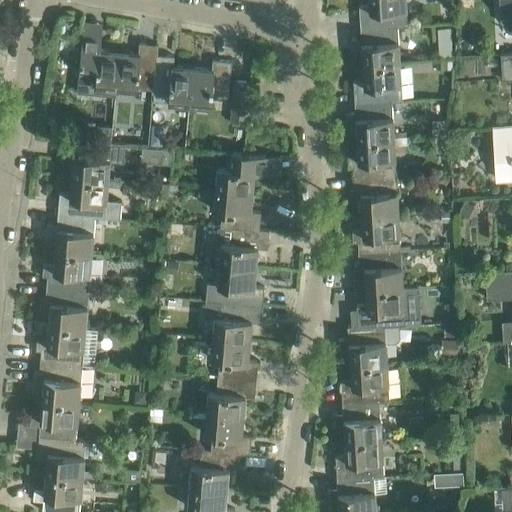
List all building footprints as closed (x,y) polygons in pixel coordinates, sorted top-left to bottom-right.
[(408,24),(406,0),(368,0),(369,4),(359,4),(360,16),(371,15),(371,25),(360,25),(360,27),(408,24)] [(511,0),(499,0),(501,22),(511,21),(511,0)] [(60,20),(60,30),(72,31),(73,20),(60,20)] [(408,25),(408,24),(360,27),(361,37),(351,37),(352,49),(362,48),(363,64),(400,62),(398,26),(408,25)] [(451,25),(438,26),(439,40),(451,39),(451,25)] [(115,86),(118,50),(100,48),(101,38),(82,36),(77,91),(95,92),(96,85),(115,86)] [(154,84),(157,43),(139,41),(138,51),(118,50),(115,86),(136,88),(137,83),(154,84)] [(189,103),(192,66),(173,64),(174,54),(157,53),(158,43),(157,43),(154,79),(154,84),(153,89),(169,91),(168,100),(189,103)] [(511,52),(501,53),(502,79),(511,78),(511,52)] [(212,68),(192,66),(189,103),(211,105),(212,95),(228,96),(231,60),(212,58),(212,68)] [(451,60),(443,60),(443,69),(451,69),(451,60)] [(402,98),(400,62),(363,64),(363,78),(353,79),(354,91),(365,90),(366,99),(355,100),(355,101),(402,98)] [(231,107),(248,108),(250,80),(234,78),(231,107)] [(402,100),(402,98),(355,101),(355,112),(345,113),(346,124),(356,123),(357,139),(393,137),(391,100),(402,100)] [(511,125),(495,127),(498,173),(511,172),(511,125)] [(470,128),(457,129),(458,142),(471,142),(470,128)] [(407,136),(393,137),(357,139),(358,153),(348,154),(348,166),(358,165),(359,175),(354,175),(354,177),(359,177),(395,174),(394,144),(407,143),(407,136)] [(108,173),(109,158),(124,160),(125,142),(74,137),(73,149),(63,148),(63,159),(73,160),(71,176),(122,180),(122,174),(108,173)] [(254,172),(264,173),(266,153),(229,150),(227,167),(217,166),(215,188),(252,191),(254,172)] [(397,211),(395,174),(359,177),(360,187),(350,187),(350,199),(360,198),(361,214),(397,211)] [(122,180),(71,176),(70,190),(60,190),(59,201),(70,202),(69,211),(58,210),(58,211),(105,215),(104,216),(121,218),(122,199),(106,198),(107,184),(121,185),(122,180)] [(163,183),(161,196),(168,197),(169,194),(169,184),(170,184),(163,183)] [(169,184),(169,194),(178,195),(179,185),(169,184)] [(251,210),(252,191),(215,188),(213,209),(223,210),(222,226),(232,227),(269,230),(269,229),(259,227),(261,211),(251,210)] [(95,215),(104,216),(105,215),(58,211),(57,222),(47,221),(46,233),(56,234),(55,249),(91,252),(95,215)] [(399,249),(397,211),(361,214),(362,228),(352,229),(353,241),(364,240),(364,249),(359,250),(359,251),(399,249)] [(268,247),(269,230),(232,227),(222,226),(217,226),(216,241),(221,242),(219,263),(256,266),(258,247),(268,247)] [(91,252),(55,249),(54,264),(44,263),(42,274),(53,275),(53,284),(47,284),(47,286),(88,289),(91,252)] [(401,286),(399,249),(359,251),(359,252),(364,252),(365,261),(354,262),(355,273),(365,273),(366,288),(401,286)] [(167,262),(164,273),(174,276),(178,266),(167,262)] [(254,285),(256,266),(219,263),(217,284),(227,285),(225,301),(263,304),(265,286),(254,285)] [(511,297),(511,268),(485,270),(487,299),(511,297)] [(85,326),(88,289),(47,286),(52,287),(52,296),(41,295),(40,307),(50,308),(48,323),(85,326)] [(403,323),(401,286),(366,288),(367,303),(356,303),(357,315),(368,314),(369,324),(348,325),(348,326),(399,323),(403,323)] [(261,322),(263,304),(225,301),(224,316),(214,315),(212,337),(250,340),(251,321),(261,322)] [(98,327),(85,326),(48,323),(47,338),(37,337),(36,348),(47,349),(46,359),(40,358),(40,360),(82,364),(94,365),(98,327)] [(388,361),(386,340),(400,339),(399,323),(348,326),(348,337),(338,337),(339,349),(349,348),(350,363),(388,361)] [(158,334),(158,342),(166,343),(167,335),(158,334)] [(248,359),(250,340),(212,337),(210,358),(220,359),(219,375),(256,378),(258,360),(248,359)] [(444,339),(444,357),(458,357),(458,339),(444,339)] [(100,372),(81,370),(82,364),(40,360),(40,361),(46,362),(45,371),(34,370),(33,382),(43,383),(42,398),(79,401),(80,392),(98,394),(100,372)] [(390,399),(388,361),(350,363),(351,378),(341,379),(342,390),(352,390),(353,399),(342,400),(342,401),(390,399)] [(255,397),(256,378),(219,375),(217,391),(208,390),(206,411),(243,415),(245,396),(255,397)] [(461,382),(446,382),(446,395),(461,395),(461,382)] [(136,392),(135,403),(146,404),(147,393),(136,392)] [(79,401),(42,398),(41,413),(31,412),(30,423),(40,424),(39,435),(86,439),(86,438),(76,437),(79,401)] [(390,400),(390,399),(342,401),(343,412),(333,413),(333,424),(344,424),(344,438),(382,436),(380,401),(390,400)] [(241,434),(243,415),(206,411),(204,432),(214,433),(213,449),(250,452),(251,435),(241,434)] [(467,424),(454,425),(454,435),(467,434),(467,424)] [(83,467),(86,439),(39,435),(39,436),(49,437),(48,446),(38,445),(37,457),(47,458),(45,472),(82,475),(83,467)] [(464,435),(452,436),(452,445),(465,444),(464,435)] [(384,473),(382,436),(344,438),(345,454),(335,454),(336,466),(347,465),(347,475),(337,475),(337,476),(384,473)] [(250,452),(213,449),(204,448),(202,464),(191,463),(190,484),(226,488),(228,469),(238,470),(240,453),(250,454),(250,452)] [(466,459),(453,460),(454,469),(467,468),(466,459)] [(143,465),(127,464),(126,477),(141,478),(143,465)] [(93,468),(83,467),(82,475),(92,476),(93,468)] [(56,511),(79,511),(82,475),(45,472),(44,488),(34,487),(33,498),(43,499),(42,511),(56,511)] [(384,475),(384,473),(337,476),(337,487),(327,487),(328,499),(338,499),(338,511),(354,511),(377,511),(375,475),(384,475)] [(462,474),(449,475),(450,488),(463,488),(462,474)] [(225,507),(226,488),(190,484),(188,506),(198,507),(197,511),(234,511),(235,508),(225,507)]
